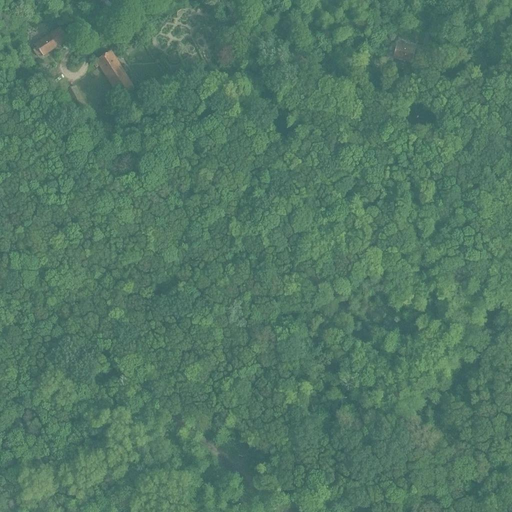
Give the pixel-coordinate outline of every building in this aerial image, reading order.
[(66,15),(73,24),(82,18),(75,9),(66,15)] [(42,55),(67,38),(59,27),(34,44),(36,47),(41,54),(42,55)] [(418,59),(420,49),(397,44),(393,57),(411,62),(412,58),(418,59)] [(36,47),(32,50),(37,57),(41,54),(36,47)] [(118,97),(133,87),(110,50),(95,59),(118,97)] [(77,113),(86,108),(74,86),(65,90),(77,113)]
